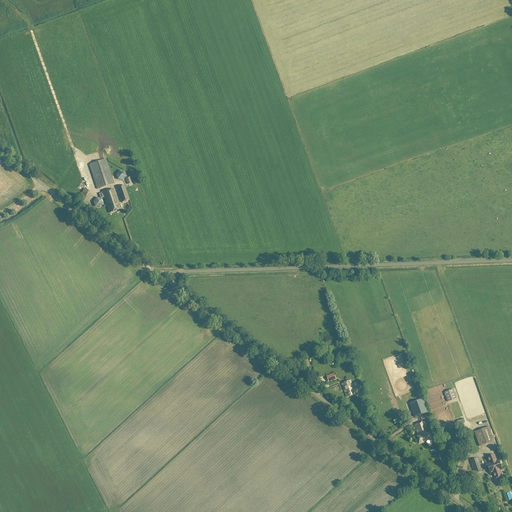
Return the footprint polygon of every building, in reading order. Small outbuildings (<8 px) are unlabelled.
[(106,160),(89,165),(97,189),(114,184),(106,160)] [(116,175),(118,180),(123,181),(126,177),(124,172),(119,171),(116,175)] [(124,186),(117,188),(122,203),(129,201),(124,186)] [(98,194),(100,199),(104,198),(109,213),(120,210),(114,190),(98,194)] [(78,198),(83,202),(86,197),(81,193),(78,198)] [(102,199),(100,199),(97,198),(93,202),(94,207),(100,208),(103,204),(102,199)] [(334,373),(328,375),(330,382),(337,379),(334,373)] [(356,387),(353,388),(350,381),(341,384),(347,398),(355,395),(355,394),(358,393),(356,387)] [(453,390),(444,393),(447,402),(456,399),(453,390)] [(415,417),(427,413),(422,399),(417,401),(418,403),(411,406),(415,417)] [(415,426),(418,437),(416,437),(419,444),(432,439),(430,433),(428,434),(424,422),(415,426)] [(489,427),(474,432),(479,446),(494,441),(489,427)] [(495,454),(486,457),(488,464),(486,464),(487,469),(488,468),(490,475),(492,474),(493,479),(501,476),(499,471),(502,470),(498,460),(497,460),(495,454)] [(477,458),(470,461),(475,474),(482,472),(477,458)]
